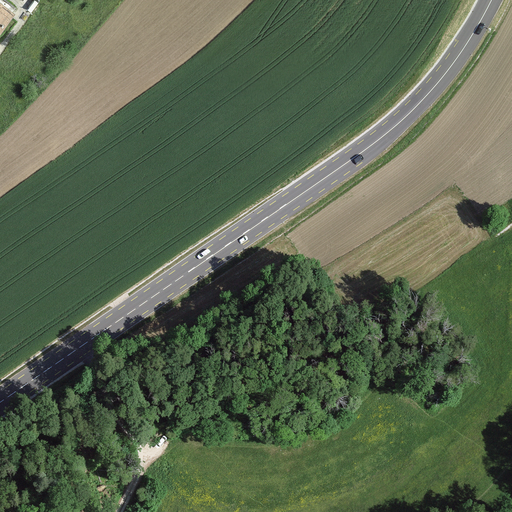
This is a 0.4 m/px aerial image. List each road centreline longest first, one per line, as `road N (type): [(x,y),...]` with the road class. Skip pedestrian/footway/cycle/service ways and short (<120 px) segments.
road 1 (primary): [(489,0),(465,46),(385,134),(0,403)]
road 2 (track): [(122,511),(143,458),(83,346)]
